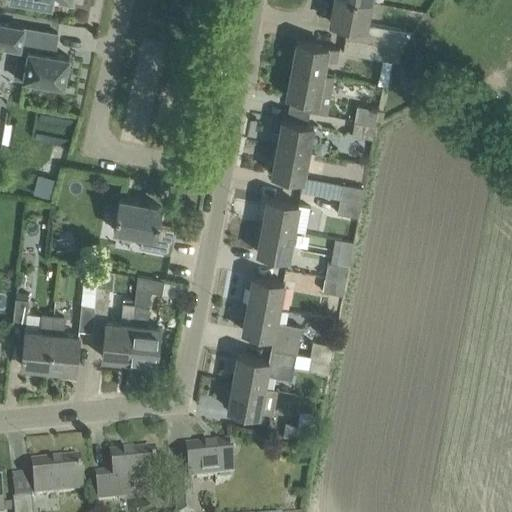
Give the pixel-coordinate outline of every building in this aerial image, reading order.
[(8,0),(8,1),(51,8),(52,0),(8,0)] [(344,36),(389,44),(400,46),(411,30),(366,22),(370,0),(368,0),(333,0),(330,20),(347,24),(344,36)] [(22,77),(33,79),(34,83),(36,86),(39,88),(43,87),(44,86),(46,85),(47,82),(63,85),(69,55),(54,53),(58,32),(0,21),(0,43),(19,47),(16,61),(25,62),(22,77)] [(344,36),(342,50),(386,59),(389,44),(344,36)] [(295,51),(292,67),(323,72),(325,58),(337,60),(340,47),(297,39),(297,41),(299,41),(297,52),(295,51)] [(292,67),(288,82),(290,83),(288,93),(286,93),(286,97),(310,101),(308,110),(327,113),(334,75),(323,72),(292,67)] [(420,72),(411,81),(422,92),(430,83),(420,72)] [(357,104),(354,119),(376,123),(378,107),(357,104)] [(280,129),(277,145),(308,151),(313,123),(284,118),(282,130),(280,129)] [(351,133),(373,137),(376,123),(354,119),(351,133)] [(277,145),(274,161),(276,161),(274,173),(303,178),(308,151),(277,145)] [(41,174),(35,193),(49,197),(54,177),(41,174)] [(342,182),(339,197),(360,201),(363,186),(342,182)] [(265,208),(262,223),(293,229),(298,202),(269,196),(267,208),(265,208)] [(142,233),(140,246),(171,252),(176,224),(158,221),(161,205),(119,197),(113,228),(142,233)] [(339,197),(337,211),(357,215),(360,201),(339,197)] [(262,223),(259,239),(261,239),(259,251),(287,256),(293,229),(262,223)] [(333,245),(330,261),(348,264),(351,248),(339,246),(333,245)] [(328,260),(325,275),(345,279),(348,264),(330,261),(328,260)] [(137,273),(136,286),(162,292),(165,279),(137,273)] [(247,302),(279,307),(284,281),(255,275),(252,286),(250,286),(247,302)] [(325,275),(322,289),(342,294),(345,279),(325,275)] [(96,284),(94,305),(93,314),(106,315),(109,285),(96,284)] [(129,358),(156,361),(159,325),(144,323),(150,309),(145,307),(148,300),(136,295),(135,302),(129,358)] [(12,321),(26,322),(29,298),(15,296),(12,321)] [(102,355),(129,358),(135,302),(123,301),(121,321),(105,319),(102,355)] [(277,320),(279,307),(247,302),(244,317),(246,318),(244,329),(277,336),(275,347),(296,351),(301,325),(277,320)] [(94,305),(81,304),(79,329),(91,331),(93,314),(94,305)] [(21,364),(48,366),(54,313),(42,311),(40,330),(25,329),(21,364)] [(48,366),(75,369),(79,334),(63,333),(65,314),(54,313),(48,366)] [(310,354),(330,358),(334,343),(313,339),(310,354)] [(236,364),(233,380),(263,386),(266,372),(291,377),(296,351),(275,347),(273,359),(240,353),(238,365),(236,364)] [(310,354),(307,368),(328,372),(330,358),(310,354)] [(233,380),(230,396),(232,396),(230,408),(258,413),(263,386),(233,380)] [(285,421),(282,435),(295,437),(298,423),(285,421)] [(295,437),(314,440),(317,425),(298,422),(298,423),(295,437)] [(189,480),(233,475),(229,443),(186,448),(189,480)] [(115,486),(156,481),(153,451),(111,456),(112,473),(96,475),(98,501),(116,499),(115,486)] [(35,495),(81,490),(78,459),(32,464),(35,495)] [(175,485),(177,511),(193,511),(190,483),(175,485)] [(0,511),(8,511),(13,511),(12,503),(1,504),(0,492),(0,511)] [(12,500),(12,503),(13,511),(12,511),(32,511),(32,498),(12,500)]
